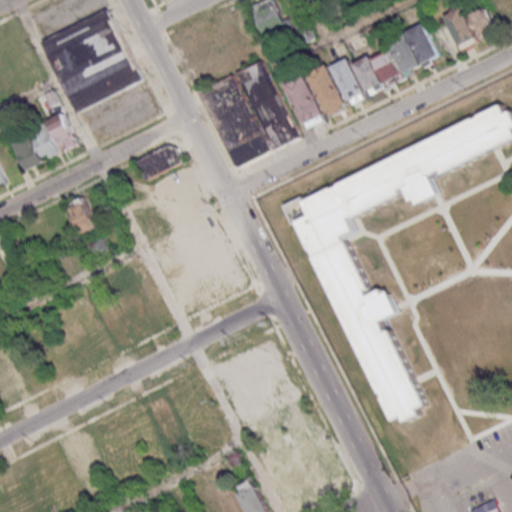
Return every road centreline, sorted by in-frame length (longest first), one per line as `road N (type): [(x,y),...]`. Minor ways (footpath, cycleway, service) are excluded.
road 1 (tertiary): [(389,511),(126,0)]
road 2 (residential): [(281,298),(0,442)]
road 3 (residential): [(511,57),(229,196)]
road 4 (residential): [(0,213),(188,118)]
